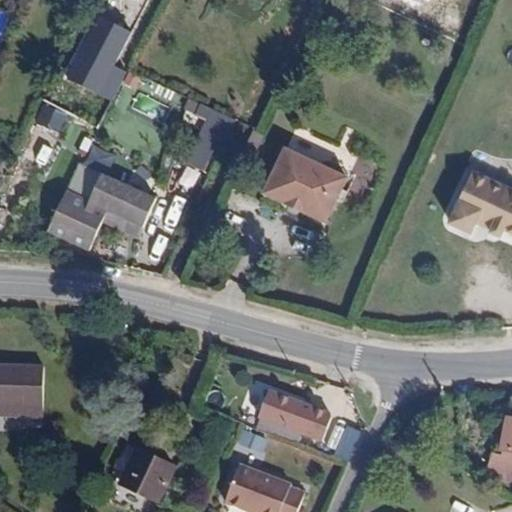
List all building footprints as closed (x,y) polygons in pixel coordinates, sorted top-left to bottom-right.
[(98,88),(109,64),(81,52),(72,76),(98,88)] [(197,112),(233,130),(239,118),(202,101),(197,112)] [(329,158),(322,161),(287,145),(266,189),(328,219),(349,174),(346,172),(343,165),(329,158)] [(511,233),(511,185),(468,164),(443,213),(465,225),(468,219),(472,211),(486,219),(482,226),(494,233),(498,225),(511,233)] [(71,191),(63,208),(59,207),(49,228),(91,248),(109,209),(145,226),(158,198),(105,172),(92,200),(71,191)] [(468,219),(482,226),(486,219),(472,211),(468,219)] [(0,397),(48,401),(51,364),(2,361),(1,366),(0,366),(0,397)] [(301,429),(311,404),(283,393),(274,419),(301,429)] [(511,395),(504,433),(507,433),(503,450),(511,452),(511,395)] [(48,401),(0,397),(0,408),(48,414),(48,401)] [(243,431),(238,444),(262,453),(267,440),(243,431)] [(154,511),(178,462),(136,443),(112,498),(142,511),(154,511)] [(294,482),(240,463),(228,501),(259,511),(299,511),(308,490),(293,485),(294,482)]
